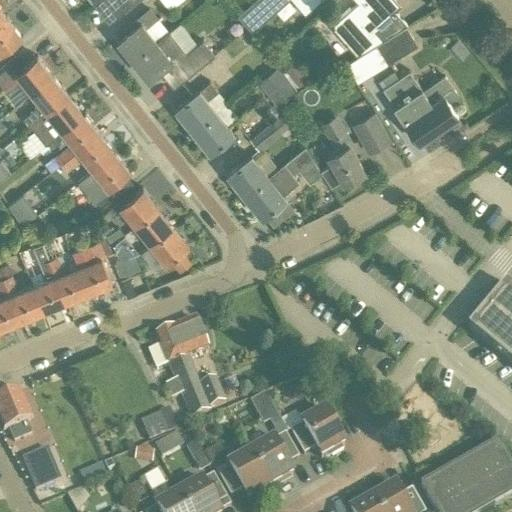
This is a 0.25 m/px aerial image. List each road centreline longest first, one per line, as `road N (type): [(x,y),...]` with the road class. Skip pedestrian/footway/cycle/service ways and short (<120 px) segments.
road 1 (residential): [(238,264),(236,236),(45,0)]
road 2 (residential): [(0,368),(225,280),(238,264)]
road 3 (residential): [(238,264),(338,226),(443,168)]
